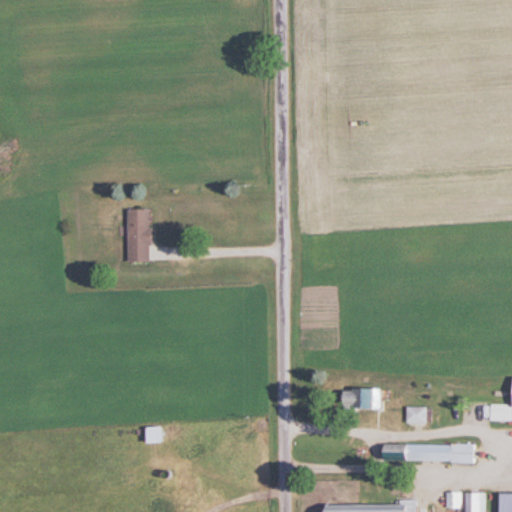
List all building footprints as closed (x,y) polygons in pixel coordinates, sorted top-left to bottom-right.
[(132,209),(132,262),(156,262),(156,209),(132,209)] [(387,386),(378,387),(378,406),(388,406),(387,386)] [(511,402),(466,402),(466,418),(511,418),(511,402)] [(433,405),(411,405),(411,422),(433,422),(433,405)] [(170,442),(169,425),(153,426),(154,442),(170,442)] [(480,461),(480,443),(391,442),(391,460),(480,461)] [(464,511),(486,511),(487,491),(450,491),(450,508),(465,508),(464,511)] [(334,502),(333,511),(423,511),(424,502),(334,502)]
